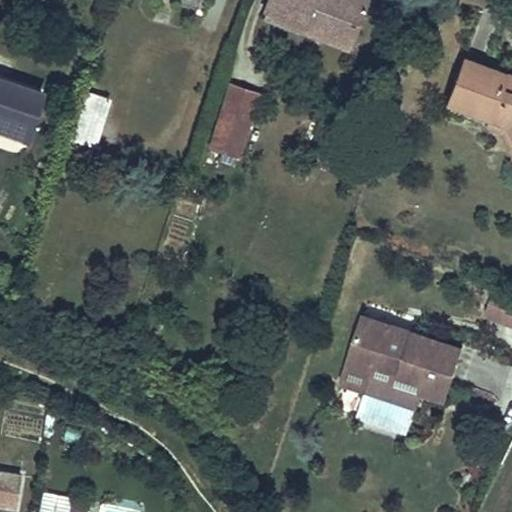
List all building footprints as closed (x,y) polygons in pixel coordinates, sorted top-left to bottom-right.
[(368,1),(365,0),(269,0),(265,12),(304,27),(307,21),(353,39),(368,1)] [(353,39),(307,21),(304,27),(265,12),(263,19),(349,52),(353,39)] [(511,94),(511,93),(511,77),(464,59),(448,103),(488,118),(508,125),(511,134),(511,94)] [(0,128),(28,137),(42,91),(0,78),(0,128)] [(251,118),(259,92),(232,83),(223,109),(251,118)] [(94,146),(109,98),(85,90),(69,139),(94,146)] [(239,155),(251,118),(223,109),(211,146),(239,155)] [(511,160),(511,134),(508,125),(488,118),(485,128),(499,133),(511,160)] [(88,166),(94,146),(69,139),(64,158),(88,166)] [(505,322),(511,304),(511,297),(496,291),(487,314),(505,322)] [(445,400),(463,347),(414,331),(411,338),(390,331),(393,324),(364,315),(346,369),(371,377),(366,391),(416,408),(422,392),(445,400)] [(411,338),(414,331),(393,324),(390,331),(411,338)] [(366,391),(371,377),(346,369),(341,385),(365,393),(366,391)] [(407,434),(416,408),(366,391),(365,393),(357,417),(407,434)] [(0,504),(16,507),(21,475),(0,471),(0,504)] [(85,511),(87,503),(72,500),(69,511),(85,511)]
